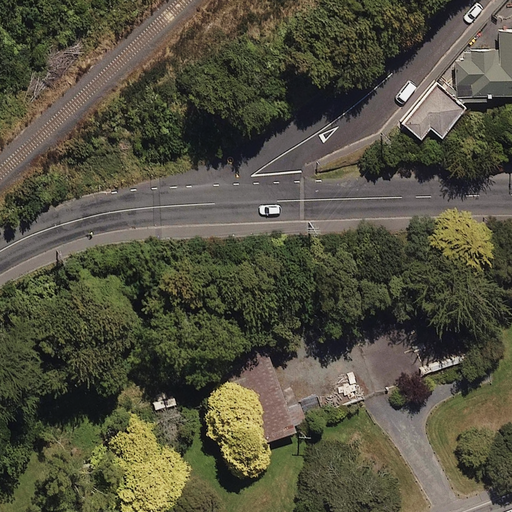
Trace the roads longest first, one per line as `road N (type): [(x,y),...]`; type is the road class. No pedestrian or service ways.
road 1 (residential): [(464,0),(361,101),(204,203)]
road 2 (secondary): [(204,203),(511,193)]
road 3 (secondary): [(0,250),(107,211),(204,203)]
